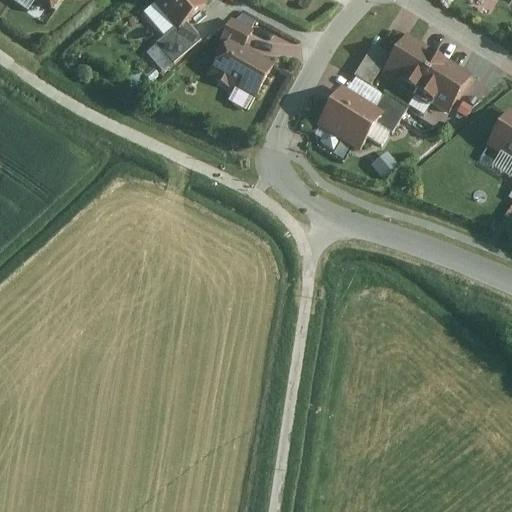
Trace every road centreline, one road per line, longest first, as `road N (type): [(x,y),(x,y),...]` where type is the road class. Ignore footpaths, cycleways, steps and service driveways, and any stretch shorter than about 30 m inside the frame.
road 1 (unclassified): [(315,256),(277,210),(0,65)]
road 2 (residential): [(369,0),(324,49),(277,143),(281,177),(339,222)]
road 3 (unclassified): [(278,511),(315,256)]
road 4 (residential): [(339,222),(511,286)]
road 5 (residential): [(406,0),(511,68)]
